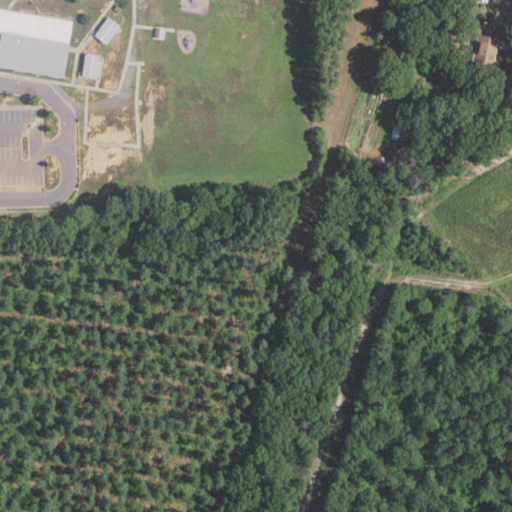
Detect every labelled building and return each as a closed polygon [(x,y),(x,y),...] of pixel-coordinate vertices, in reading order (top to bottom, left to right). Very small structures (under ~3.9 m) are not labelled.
[(0,0),(0,9),(74,21),(66,78),(0,67),(0,0)] [(122,27),(108,45),(96,36),(109,18),(122,27)] [(489,69),(477,67),(478,61),(473,61),(478,36),(466,33),(468,19),(507,25),(504,41),(498,40),(494,64),(490,63),(489,69)] [(101,56),(98,79),(83,76),(87,54),(101,56)] [(412,142),(392,139),(394,125),(415,128),(412,142)]
